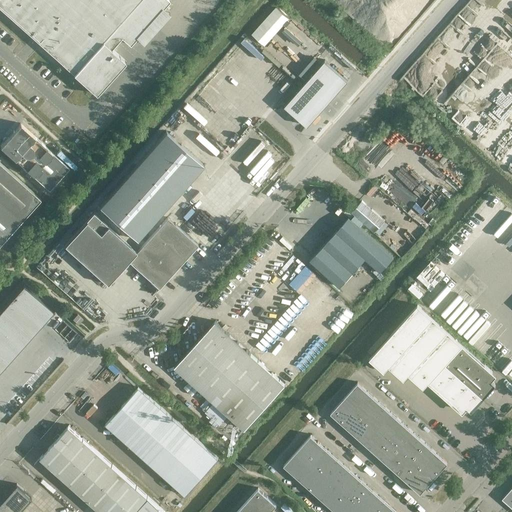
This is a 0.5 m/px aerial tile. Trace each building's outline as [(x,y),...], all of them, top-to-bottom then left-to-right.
[(0,0),(0,7),(73,73),(96,94),(125,61),(111,48),(121,36),(130,44),(169,0),(0,0)] [(252,31),(265,43),(290,17),(277,4),(252,31)] [(286,104),(285,105),(308,125),(348,80),(325,59),(286,104)] [(511,105),(481,141),(511,167),(511,105)] [(69,167),(20,123),(7,137),(5,136),(3,139),(3,142),(0,145),(49,189),(65,171),(68,174),(71,170),(69,167)] [(203,164),(166,131),(127,174),(164,208),(203,164)] [(0,202),(20,221),(40,198),(0,162),(0,202)] [(456,178),(463,170),(457,164),(449,172),(456,178)] [(164,208),(127,174),(99,205),(137,239),(164,208)] [(375,231),(385,220),(362,200),(352,211),(375,231)] [(20,221),(0,202),(0,242),(0,243),(20,221)] [(94,212),(64,245),(107,284),(129,260),(137,251),(94,212)] [(349,216),(310,259),(340,286),(365,257),(380,271),(393,256),(349,216)] [(159,287),(198,244),(167,217),(137,251),(129,260),(149,278),(159,287)] [(159,287),(149,278),(144,284),(154,293),(159,287)] [(23,284),(0,309),(0,370),(53,311),(24,284),(23,284)] [(488,377),(493,371),(417,304),(369,358),(377,365),(382,360),(397,373),(402,368),(417,381),(422,376),(459,409),(464,404),(471,410),(495,383),(488,377)] [(77,314),(73,319),(78,324),(83,319),(77,314)] [(245,428),(285,383),(215,320),(175,365),(245,428)] [(358,382),(344,397),(360,411),(373,396),(358,382)] [(218,457),(138,386),(106,423),(185,494),(218,457)] [(373,396),(360,411),(372,421),(385,406),(373,396)] [(360,411),(344,397),(331,412),(346,426),(360,411)] [(385,406),(372,421),(358,436),(370,447),(383,432),(397,416),(385,406)] [(360,411),(346,426),(358,436),(372,421),(360,411)] [(397,416),(383,432),(395,442),(408,427),(397,416)] [(163,511),(68,426),(40,457),(100,511),(163,511)] [(408,427),(395,442),(406,452),(420,437),(408,427)] [(383,432),(370,447),(381,457),(395,442),(383,432)] [(311,434),(297,449),(313,463),(327,448),(311,434)] [(420,437),(406,452),(418,463),(432,448),(420,437)] [(395,442),(381,457),(393,468),(406,452),(395,442)] [(327,448),(313,463),(325,473),(338,458),(327,448)] [(448,462),(432,448),(418,463),(434,477),(448,462)] [(313,463),(297,449),(284,464),(300,478),(313,463)] [(406,452),(393,468),(405,478),(418,463),(406,452)] [(338,458),(325,473),(336,484),(350,469),(338,458)] [(313,463),(300,478),(311,489),(325,473),(313,463)] [(434,477),(418,463),(405,478),(420,492),(434,477)] [(350,469),(336,484),(348,494),(361,479),(350,469)] [(325,473),(311,489),(323,499),(336,484),(325,473)] [(361,479),(348,494),(360,505),(373,489),(361,479)] [(17,511),(31,497),(17,485),(16,484),(10,491),(7,489),(2,494),(5,496),(0,502),(11,511),(17,511)] [(336,484),(323,499),(334,509),(348,494),(336,484)] [(511,486),(502,498),(511,506),(511,486)] [(258,487),(235,511),(269,511),(277,504),(258,487)] [(373,489),(360,505),(368,511),(373,511),(385,500),(373,489)] [(348,494),(334,509),(337,511),(353,511),(360,505),(348,494)] [(398,511),(385,500),(373,511),(398,511)] [(11,511),(0,502),(0,501),(0,511),(11,511)]
